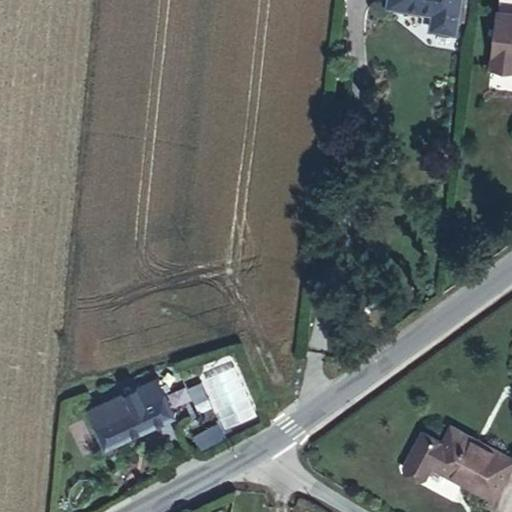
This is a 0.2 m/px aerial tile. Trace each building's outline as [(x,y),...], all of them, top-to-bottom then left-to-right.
[(431,28),(456,32),(461,0),(389,0),(389,6),(434,13),(431,28)] [(511,12),(499,11),(492,67),(511,69),(511,12)] [(107,445),(176,413),(158,376),(124,392),(121,384),(86,401),(107,445)] [(221,424),(194,435),(201,451),(228,440),(221,424)] [(84,456),(96,450),(85,426),(72,431),(84,456)] [(511,457),(452,426),(443,442),(423,431),(403,470),(424,481),(432,466),(495,499),(511,467),(511,457)]
